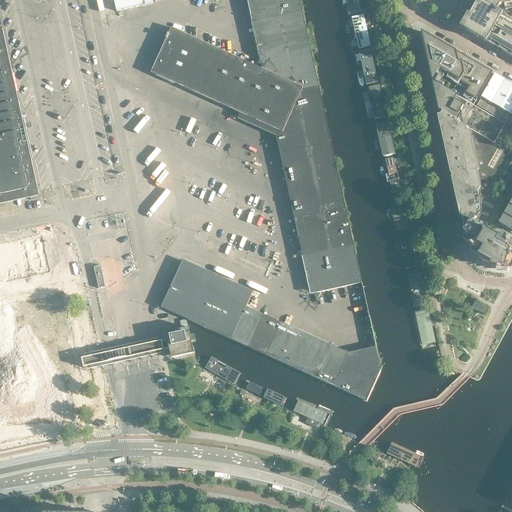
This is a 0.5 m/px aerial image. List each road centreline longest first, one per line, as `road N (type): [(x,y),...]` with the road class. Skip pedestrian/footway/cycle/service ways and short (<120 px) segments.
road 1 (residential): [(511,280),(461,270),(404,16)]
road 2 (secondary): [(376,511),(260,467),(129,452)]
road 3 (secondary): [(109,471),(255,482),(346,511)]
road 4 (unclassified): [(129,452),(139,372),(104,379),(103,454)]
road 5 (unclassified): [(511,74),(404,16)]
